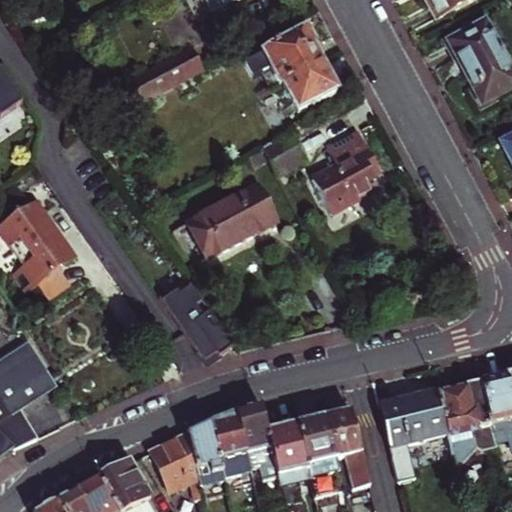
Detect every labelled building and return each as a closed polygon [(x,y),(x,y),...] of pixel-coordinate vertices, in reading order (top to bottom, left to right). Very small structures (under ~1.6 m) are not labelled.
[(214,0),(220,10),(239,0),(214,0)] [(476,0),(475,0),(424,0),(436,22),(476,0)] [(511,88),(511,79),(482,25),(443,46),(453,63),(456,61),(480,106),(511,88)] [(279,86),(280,85),(318,65),(317,63),(320,61),(305,32),(246,64),(253,78),(269,69),(279,86)] [(127,86),(137,105),(204,70),(193,51),(127,86)] [(335,96),(318,65),(280,85),(297,116),(335,96)] [(0,119),(20,106),(0,77),(0,119)] [(329,218),(378,192),(370,179),(377,175),(356,135),(325,152),(335,169),(310,182),(329,218)] [(306,162),(292,136),(262,152),(275,179),(306,162)] [(511,140),(501,146),(511,165),(511,140)] [(206,262),(275,225),(256,189),(187,226),(206,262)] [(47,282),(47,280),(44,275),(59,264),(22,211),(0,226),(0,263),(8,275),(0,281),(15,303),(24,297),(34,312),(57,296),(47,282)] [(63,269),(59,264),(44,275),(47,280),(63,269)] [(184,281),(158,300),(159,301),(197,354),(204,363),(215,355),(218,359),(220,358),(232,349),(184,281)] [(20,400),(38,388),(33,380),(42,374),(28,351),(0,368),(0,435),(15,451),(37,441),(20,400)] [(197,354),(195,355),(206,370),(222,359),(220,358),(218,359),(215,355),(204,363),(197,354)] [(47,382),(42,374),(33,380),(38,388),(47,382)] [(511,401),(507,379),(478,386),(488,429),(504,425),(511,452),(511,401)] [(494,450),(488,429),(478,386),(436,396),(447,439),(452,462),(458,467),(473,451),(478,454),(494,450)] [(405,449),(447,439),(436,396),(378,410),(390,461),(396,485),(413,481),(407,457),(405,449)] [(262,410),(236,418),(255,497),(268,494),(272,511),(283,511),(286,511),(281,491),(268,435),(262,410)] [(364,476),(350,416),(324,422),(337,475),(345,473),(347,480),(350,494),(367,489),(364,476)] [(236,418),(210,428),(223,480),(224,486),(244,481),(246,486),(242,487),(248,511),(259,511),(255,497),(236,418)] [(309,482),(337,475),(324,422),(296,429),(309,482)] [(223,480),(210,428),(187,439),(198,482),(199,486),(223,480)] [(268,435),(281,491),(309,484),(309,482),(296,429),(268,435)] [(198,482),(187,439),(150,456),(169,496),(198,482)] [(0,461),(12,453),(0,441),(0,461)] [(154,511),(128,467),(97,482),(114,511),(154,511)] [(337,475),(309,482),(309,484),(314,501),(341,495),(337,475)] [(74,496),(83,511),(114,511),(97,482),(74,496)] [(55,511),(83,511),(74,496),(53,508),(55,511)]
